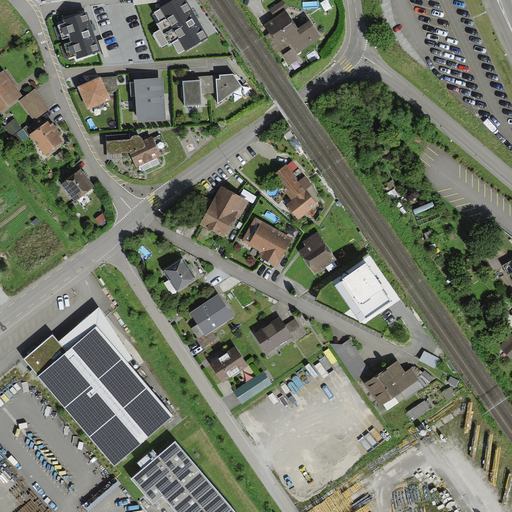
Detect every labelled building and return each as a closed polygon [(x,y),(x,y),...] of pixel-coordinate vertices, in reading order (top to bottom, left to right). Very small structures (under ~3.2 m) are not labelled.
[(184,0),(178,0),(154,15),(179,57),(208,40),(184,0)] [(277,21),(266,29),(287,60),(319,39),(309,24),(297,33),(283,13),(287,10),(282,4),(271,11),(277,21)] [(87,14),(64,22),(77,62),(100,54),(87,14)] [(0,73),(0,112),(22,96),(3,71),(0,73)] [(216,96),(216,106),(240,88),(231,76),(202,77),(202,95),(216,96)] [(98,81),(78,90),(87,110),(107,101),(104,94),(115,92),(115,80),(98,81)] [(159,83),(131,85),(134,120),(162,118),(159,83)] [(198,83),(183,84),(184,107),(200,106),(198,83)] [(33,93),(21,103),(34,119),(46,109),(33,93)] [(14,120),(6,126),(13,134),(20,128),(14,120)] [(47,124),(32,134),(45,153),(60,143),(47,124)] [(30,133),(26,128),(13,138),(16,143),(30,133)] [(130,154),(137,168),(158,157),(150,140),(143,144),(142,141),(139,139),(136,139),(133,139),(132,142),(107,144),(108,155),(130,154)] [(292,166),(276,178),(294,203),(288,207),(298,219),(315,206),(304,192),(309,189),(292,166)] [(80,169),(61,184),(74,201),(94,187),(80,169)] [(221,191),(202,226),(225,239),(244,204),(221,191)] [(289,238),(256,222),(247,240),(269,250),(265,257),(277,263),(289,238)] [(315,273),(333,262),(317,237),(305,245),(308,250),(302,254),(315,273)] [(165,274),(177,290),(191,279),(180,264),(165,274)] [(345,279),(361,301),(381,287),(365,264),(345,279)] [(167,296),(160,284),(154,288),(161,300),(167,296)] [(207,332),(230,317),(218,299),(193,315),(200,325),(194,329),(200,339),(189,346),(194,353),(212,341),(207,332)] [(112,468),(172,418),(129,366),(135,361),(99,308),(58,345),(52,337),(23,361),(112,468)] [(279,321),(256,336),(267,353),(290,338),(279,321)] [(511,330),(498,345),(511,358),(511,330)] [(356,382),(369,374),(348,341),(335,349),(356,382)] [(245,368),(233,350),(209,366),(221,384),(245,368)] [(396,366),(367,386),(382,407),(402,393),(406,399),(429,382),(413,371),(404,378),(396,366)] [(262,374),(235,393),(242,403),(269,384),(262,374)] [(424,403),(407,415),(412,422),(429,410),(424,403)] [(237,511),(174,439),(137,471),(172,511),(237,511)] [(120,484),(118,481),(86,508),(88,511),(120,484)]
